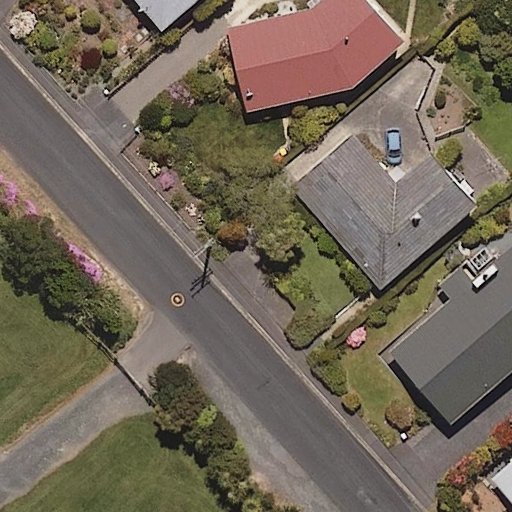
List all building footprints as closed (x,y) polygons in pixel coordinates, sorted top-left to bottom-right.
[(139,0),(165,29),(198,0),(139,0)] [(409,39),(375,0),(326,0),(317,7),(233,27),(252,106),(357,84),(409,39)] [(323,162),(295,186),(384,287),(480,203),(435,152),(401,182),(357,132),(323,162)] [(436,284),(452,301),(393,352),(454,422),(511,372),(511,254),(494,234),(436,284)] [(511,463),(495,478),(511,497),(511,463)]
